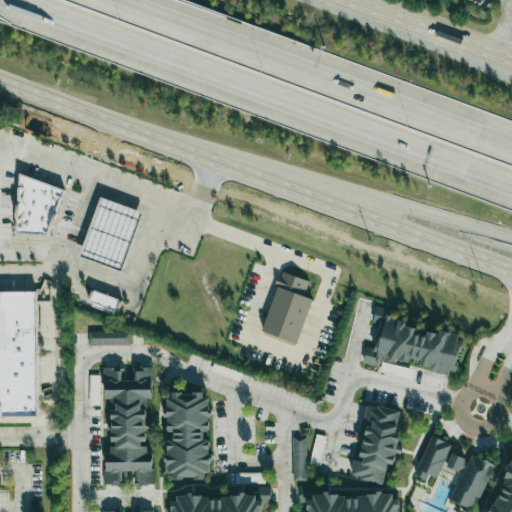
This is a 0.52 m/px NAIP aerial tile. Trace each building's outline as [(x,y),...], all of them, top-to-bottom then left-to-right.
[(45,236),(16,234),(19,174),(62,191),(45,236)] [(100,198),(141,214),(119,270),(79,254),(100,198)] [(307,280),(279,271),(260,331),(295,342),(309,298),(302,296),(307,280)] [(116,310),(120,300),(89,288),(85,300),(96,304),(96,303),(116,310)] [(0,291),(32,291),(33,415),(0,415),(0,291)] [(406,355),(417,357),(416,362),(430,371),(445,373),(448,369),(454,371),(457,354),(459,352),(461,340),(446,331),(437,329),(435,332),(423,330),(420,335),(397,318),(388,317),(390,309),(374,306),(371,322),(377,326),(373,348),(364,347),(361,363),(377,366),(378,359),(393,361),(395,359),(405,361),(406,355)] [(87,345),(128,344),(128,331),(87,331),(87,345)] [(404,377),(406,368),(389,364),(386,372),(404,377)] [(149,366),(132,366),(132,379),(120,379),(120,366),(101,366),(101,403),(107,403),(107,442),(108,442),(108,451),(102,451),(102,484),(119,484),(119,470),(133,470),(133,483),(150,484),(150,446),(141,446),(141,406),(149,406),(149,366)] [(206,415),(207,397),(193,391),(177,391),(168,391),(163,405),(163,406),(159,414),(163,416),(163,430),(169,432),(163,446),(163,452),(163,472),(178,478),(191,478),(192,478),(200,478),(206,464),(206,463),(210,453),(205,451),(205,440),(199,437),(199,430),(205,430),(205,417),(206,415)] [(381,483),(385,462),(389,463),(392,452),(395,453),(399,433),(393,432),(398,411),(365,403),(360,421),(363,422),(355,458),(352,457),(348,476),(381,483)] [(426,474),(436,478),(449,443),(428,435),(413,475),(425,480),(426,474)] [(305,481),(306,437),(291,436),(290,480),(305,481)] [(511,511),(511,439),(508,451),(511,456),(507,461),(492,503),(480,511),(511,511)] [(444,466),(456,471),(462,458),(449,453),(444,466)] [(479,498),(492,464),(467,454),(449,500),(469,508),(473,496),(479,498)] [(397,511),(397,492),(315,495),(315,485),(296,486),(297,502),(304,502),(304,511),(397,511)] [(257,511),(258,503),(268,503),(268,486),(252,487),(252,495),(167,495),(167,511),(257,511)]
